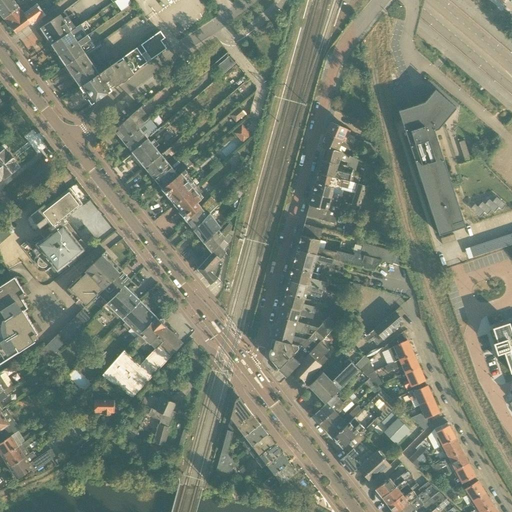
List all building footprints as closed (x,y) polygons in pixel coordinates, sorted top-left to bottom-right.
[(0,0),(0,12),(5,18),(19,7),(27,1),(28,0),(0,0)] [(468,0),(484,12),(489,5),(482,0),(468,0)] [(36,6),(33,9),(27,1),(19,7),(31,23),(49,9),(46,5),(39,10),(36,6)] [(16,34),(31,23),(19,7),(5,18),(16,34)] [(53,44),(75,29),(64,12),(41,27),(53,44)] [(60,54),(86,37),(83,33),(84,33),(83,32),(85,31),(81,25),(75,29),(53,44),(60,54)] [(37,31),(25,38),(30,47),(42,39),(37,31)] [(161,41),(165,38),(160,31),(123,58),(111,66),(109,67),(82,86),(80,87),(92,104),(112,91),(111,88),(115,85),(116,86),(134,74),(132,71),(138,66),(139,68),(148,62),(143,55),(146,52),(151,60),(167,48),(161,41)] [(88,36),(86,37),(60,54),(67,65),(85,53),(95,47),(88,36)] [(67,65),(74,75),(92,63),(85,53),(67,65)] [(229,55),(217,66),(223,72),(235,61),(229,55)] [(109,67),(111,66),(108,61),(96,69),(92,63),(74,75),(82,86),(109,67)] [(457,108),(436,90),(425,102),(399,111),(400,113),(439,235),(459,229),(458,228),(454,230),(452,224),(464,220),(437,137),(435,138),(432,131),(439,129),(457,108)] [(141,118),(146,114),(141,107),(130,117),(115,130),(124,141),(145,123),(141,118)] [(241,118),(243,120),(247,117),(240,107),(235,111),(241,118)] [(133,152),(148,139),(148,138),(159,129),(150,118),(145,123),(124,141),(133,152)] [(354,128),(365,132),(369,123),(358,119),(354,128)] [(331,122),(326,134),(345,142),(346,142),(345,142),(348,137),(350,131),(347,130),(347,129),(331,122)] [(244,142),(252,135),(241,124),(234,132),(244,142)] [(340,145),(352,151),(359,153),(361,148),(360,148),(352,144),(346,142),(345,142),(326,134),(321,144),(326,146),(326,145),(338,151),(340,145)] [(152,143),(149,139),(148,139),(133,152),(146,167),(161,155),(156,148),(159,145),(155,140),(152,143)] [(353,142),(352,144),(360,148),(362,143),(355,139),(354,142),(353,142)] [(154,178),(170,165),(166,160),(177,151),(175,148),(181,143),(179,140),(161,155),(146,167),(154,178)] [(464,160),(470,158),(465,140),(458,142),(464,160)] [(326,146),(322,160),(337,164),(338,164),(339,159),(348,163),(347,166),(352,167),(356,170),(359,161),(355,159),(338,151),(326,145),(326,146)] [(0,179),(4,176),(5,177),(19,166),(6,150),(0,155),(0,154),(0,179)] [(185,170),(192,165),(187,159),(183,162),(179,157),(170,165),(154,178),(163,188),(185,170)] [(336,170),(337,164),(322,160),(318,173),(343,180),(358,184),(362,174),(353,169),(352,174),(336,170)] [(461,161),(456,167),(469,179),(475,173),(461,161)] [(187,172),(185,170),(163,188),(163,189),(175,204),(198,186),(187,173),(187,172)] [(358,184),(343,180),(318,173),(315,184),(334,188),(354,193),(358,184)] [(333,192),(334,188),(315,184),(313,194),(341,201),(342,195),(333,192)] [(358,184),(354,193),(351,204),(361,207),(368,187),(358,184)] [(511,191),(504,185),(496,196),(508,205),(511,199),(511,191)] [(188,221),(201,207),(198,203),(201,200),(201,199),(203,197),(201,194),(203,192),(198,186),(175,204),(181,211),(180,212),(187,220),(188,220),(188,221)] [(51,267),(55,271),(81,249),(82,248),(85,245),(66,222),(63,218),(81,203),(69,188),(45,206),(44,204),(30,215),(39,226),(47,220),(51,225),(49,227),(41,233),(44,237),(37,242),(37,241),(34,244),(31,247),(37,255),(43,250),(47,255),(45,256),(48,260),(49,258),(54,265),(51,267)] [(339,207),(341,201),(313,194),(310,205),(328,210),(330,204),(339,207)] [(195,229),(208,215),(205,211),(215,201),(211,196),(201,207),(188,221),(188,220),(195,229)] [(497,197),(493,202),(499,207),(502,210),(506,205),(497,197)] [(489,199),(485,204),(492,210),(495,212),(499,207),(493,202),(489,199)] [(482,202),(478,207),(484,212),(487,215),(492,210),(485,204),(482,202)] [(475,204),(470,209),(480,217),(484,212),(478,207),(475,204)] [(328,210),(310,205),(307,213),(320,217),(321,216),(325,218),(328,210)] [(205,243),(219,229),(221,227),(216,221),(226,213),(222,208),(216,213),(213,217),(210,214),(208,215),(195,229),(205,243)] [(360,218),(348,215),(343,235),(355,238),(360,218)] [(212,252),(229,234),(231,231),(233,225),(230,222),(221,232),(219,229),(205,243),(212,252)] [(322,229),(305,224),(304,224),(302,231),(320,236),(322,229)] [(3,225),(0,227),(0,243),(11,234),(3,225)] [(468,257),(511,244),(511,233),(465,246),(468,257)] [(229,234),(212,252),(198,269),(211,285),(218,278),(223,264),(219,261),(226,254),(226,252),(224,250),(228,245),(228,244),(227,242),(231,237),(229,234)] [(319,248),(321,240),(301,235),(297,249),(345,262),(352,264),(354,257),(319,248)] [(391,263),(398,265),(401,257),(394,255),(394,254),(373,248),(371,258),(362,255),(355,254),(354,257),(352,264),(373,270),(382,261),(382,260),(391,262),(391,263)] [(345,262),(297,249),(292,267),(318,274),(321,264),(325,265),(326,263),(333,265),(333,264),(343,267),(345,262)] [(81,275),(67,289),(73,294),(70,297),(77,304),(80,301),(85,307),(106,286),(123,270),(111,257),(108,260),(103,255),(86,271),(85,269),(80,274),(81,275)] [(319,274),(318,274),(292,267),(289,280),(323,290),(326,290),(327,287),(324,286),(325,282),(318,280),(319,274)] [(104,306),(108,302),(124,286),(130,280),(122,271),(123,270),(106,286),(110,291),(99,302),(104,306)] [(15,277),(0,286),(0,339),(2,342),(0,343),(0,352),(5,360),(0,362),(0,364),(35,342),(35,341),(39,338),(36,335),(42,331),(36,322),(32,324),(24,311),(28,308),(22,299),(31,293),(25,284),(21,286),(15,277)] [(320,302),(323,290),(289,280),(285,293),(324,304),(320,302)] [(361,286),(352,284),(348,297),(357,299),(361,286)] [(123,318),(140,301),(124,286),(108,302),(115,310),(113,313),(117,317),(120,315),(123,318)] [(321,315),(324,304),(285,293),(282,304),(315,313),(321,315)] [(340,308),(347,310),(349,302),(342,299),(340,308)] [(139,334),(157,317),(156,317),(140,301),(123,318),(127,321),(124,324),(129,329),(132,326),(139,334)] [(313,319),(315,313),(282,304),(279,317),(297,322),(299,316),(313,319)] [(77,314),(87,324),(91,319),(82,310),(77,314)] [(395,311),(364,338),(367,342),(373,337),(379,344),(384,340),(404,322),(395,311)] [(82,328),(87,324),(77,314),(73,319),(82,328)] [(158,336),(166,327),(167,327),(163,323),(164,322),(164,320),(163,319),(161,319),(160,320),(157,317),(139,334),(136,337),(142,343),(144,341),(146,343),(148,342),(149,344),(150,343),(156,349),(163,341),(158,336)] [(297,322),(279,317),(278,317),(279,318),(277,324),(276,325),(295,330),(312,335),(310,337),(317,344),(320,341),(321,342),(337,325),(328,317),(318,328),(297,322)] [(78,333),(82,328),(73,319),(69,323),(78,333)] [(511,330),(509,322),(493,327),(497,342),(494,343),(498,354),(504,352),(511,373),(511,372),(511,330)] [(73,337),(78,333),(69,323),(64,328),(73,337)] [(293,336),(295,330),(276,325),(277,325),(273,338),(283,341),(283,342),(284,342),(284,341),(301,346),(302,346),(307,340),(293,336)] [(183,344),(178,338),(178,337),(179,336),(177,336),(174,334),(174,332),(173,332),(172,333),(166,327),(158,336),(163,341),(156,349),(139,365),(124,350),(102,375),(132,397),(183,344)] [(69,342),(73,337),(64,328),(60,332),(69,342)] [(335,394),(359,370),(370,361),(369,360),(365,356),(355,366),(348,359),(345,362),(348,366),(332,382),(326,375),(345,355),(345,356),(366,333),(361,329),(352,338),(353,339),(341,352),(322,372),(323,373),(309,386),(326,403),(335,394)] [(389,349),(391,355),(394,362),(385,366),(385,367),(391,364),(395,363),(394,362),(413,354),(404,331),(396,338),(399,344),(394,346),(395,347),(389,349)] [(65,346),(69,342),(60,332),(55,337),(65,346)] [(60,351),(65,346),(55,337),(51,341),(60,351)] [(286,377),(291,372),(317,344),(310,337),(307,340),(302,346),(301,346),(289,359),(288,359),(279,369),(278,369),(279,369),(278,370),(286,377)] [(289,359),(301,346),(284,341),(284,342),(283,342),(283,341),(273,338),(269,352),(270,352),(269,354),(270,357),(271,358),(270,359),(278,369),(279,369),(288,359),(289,359)] [(53,358),(60,351),(51,341),(45,347),(53,358)] [(330,350),(321,342),(320,341),(317,344),(291,372),(302,386),(306,383),(305,382),(328,359),(324,355),(330,350)] [(419,367),(413,354),(394,362),(395,363),(391,364),(385,367),(385,366),(388,373),(403,366),(406,373),(419,367)] [(366,376),(375,371),(370,361),(359,370),(366,376)] [(419,367),(406,373),(409,380),(403,383),(406,388),(411,385),(412,386),(425,380),(419,367)] [(369,379),(371,381),(378,378),(375,371),(366,376),(369,379)] [(0,375),(0,392),(8,387),(0,376),(0,375)] [(375,385),(371,381),(369,379),(365,383),(371,389),(375,385)] [(8,387),(0,392),(0,411),(2,410),(0,406),(0,401),(7,396),(7,395),(15,390),(12,385),(8,387)] [(381,391),(375,385),(371,389),(377,395),(381,391)] [(420,405),(433,399),(427,386),(414,392),(413,390),(408,392),(409,395),(411,400),(417,398),(420,405)] [(344,447),(348,453),(353,449),(397,405),(393,401),(392,400),(392,399),(382,390),(381,391),(377,395),(371,401),(383,412),(365,430),(360,424),(355,428),(349,423),(333,438),(333,439),(334,437),(335,439),(334,439),(335,441),(337,444),(339,445),(340,444),(343,448),(344,447)] [(116,414),(117,413),(115,411),(115,400),(108,400),(108,393),(97,393),(97,396),(92,396),(92,403),(90,403),(90,409),(95,409),(95,412),(104,412),(104,415),(110,415),(110,412),(114,412),(116,414)] [(319,424),(343,403),(335,394),(326,403),(313,416),(319,424)] [(326,431),(341,417),(338,414),(353,401),(349,397),(343,403),(319,424),(326,431)] [(176,413),(172,411),(175,403),(163,398),(158,411),(152,408),(149,415),(161,420),(160,425),(159,424),(154,443),(164,446),(169,427),(176,413)] [(238,426),(253,415),(239,398),(236,401),(217,468),(218,469),(232,473),(234,463),(227,454),(233,432),(233,431),(234,431),(234,430),(238,426)] [(424,431),(431,424),(427,417),(439,412),(433,399),(420,405),(423,412),(411,418),(424,431)] [(333,438),(349,423),(362,410),(358,406),(346,418),(345,422),(341,417),(326,431),(333,438)] [(8,438),(11,436),(20,430),(15,421),(7,409),(1,413),(0,413),(0,430),(2,429),(8,438)] [(238,426),(245,436),(260,424),(255,418),(253,415),(238,426)] [(397,419),(384,431),(396,444),(409,431),(397,419)] [(248,448),(267,434),(260,424),(245,436),(241,439),(248,448)] [(441,446),(456,438),(450,426),(436,433),(439,438),(437,439),(441,446)] [(256,458),(274,443),(267,434),(248,448),(256,458)] [(3,457),(18,447),(11,436),(8,438),(0,443),(0,452),(3,457)] [(10,467),(25,457),(29,454),(30,454),(26,447),(36,441),(33,437),(25,442),(18,447),(3,457),(6,461),(5,463),(7,466),(10,467)] [(447,453),(449,457),(449,458),(462,451),(456,438),(441,446),(445,454),(447,453)] [(263,468),(282,453),(274,443),(256,458),(263,468)] [(418,450),(425,457),(429,453),(422,446),(418,450)] [(358,454),(353,449),(348,453),(349,453),(346,455),(340,461),(351,475),(359,469),(361,467),(361,466),(356,460),(356,461),(354,458),(358,454)] [(52,459),(51,458),(55,456),(51,450),(33,461),(29,454),(25,457),(10,467),(10,468),(10,470),(12,473),(14,474),(18,479),(33,469),(34,472),(52,459)] [(424,457),(425,457),(418,450),(414,455),(422,463),(426,459),(424,457)] [(449,458),(449,457),(432,466),(434,471),(450,463),(454,471),(469,463),(462,451),(449,458)] [(361,467),(359,469),(372,482),(390,466),(377,452),(361,466),(361,467)] [(289,462),(282,453),(263,468),(270,477),(274,474),(289,462)] [(417,468),(422,463),(414,455),(409,460),(417,468)] [(297,472),(289,462),(274,474),(270,477),(265,481),(272,491),(282,484),(297,472)] [(457,485),(462,483),(475,476),(469,463),(454,471),(457,477),(454,479),(457,485)] [(408,476),(404,479),(382,496),(394,511),(395,511),(409,502),(409,503),(417,496),(405,481),(410,479),(413,478),(411,474),(412,474),(411,474),(408,476)] [(382,496),(404,479),(401,475),(393,482),(390,478),(376,489),(377,490),(376,490),(375,492),(377,495),(379,495),(380,494),(382,496)] [(472,502),(486,493),(478,481),(465,489),(469,494),(467,495),(472,502)] [(449,497),(455,494),(458,492),(455,486),(443,492),(449,497)] [(430,493),(430,492),(427,489),(425,491),(421,493),(417,496),(409,503),(409,502),(395,511),(412,511),(429,499),(427,496),(430,493)] [(431,511),(440,505),(440,504),(447,499),(439,492),(429,499),(412,511),(431,511)] [(483,511),(494,505),(486,493),(472,502),(476,509),(472,511),(470,511),(483,511)]
